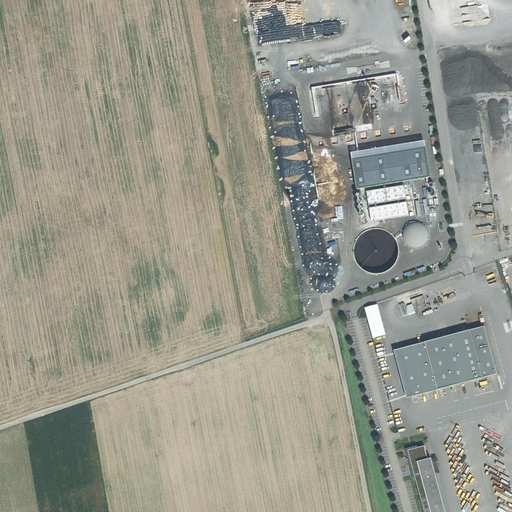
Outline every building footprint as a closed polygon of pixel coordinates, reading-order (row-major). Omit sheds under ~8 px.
[(335,144),(350,142),(349,131),(334,133),(335,144)] [(352,159),(358,189),(384,185),(385,185),(402,182),(406,181),(426,178),(431,177),(426,146),(352,159)] [(367,190),(369,205),(406,199),(404,184),(402,185),(385,187),(384,188),(367,190)] [(403,234),(403,238),(404,242),(407,245),(410,247),(414,248),(418,248),(422,247),(425,244),(427,241),(428,237),(428,233),(426,229),(424,226),(421,224),(417,223),(413,223),(409,224),(406,227),(404,230),(403,234)] [(353,251),(353,256),(355,261),(358,266),(363,270),(367,272),(373,274),(378,274),(384,272),(389,270),(393,266),(396,262),(398,257),(399,251),(398,246),(396,240),(393,236),(389,232),(384,229),(379,228),(373,228),(368,229),(363,232),(359,235),(355,240),(353,245),(353,251)] [(377,304),(364,307),(372,338),(385,334),(377,304)] [(497,374),(484,327),(395,351),(407,398),(497,374)] [(427,458),(424,445),(407,450),(424,511),(445,511),(430,457),(427,458)]
